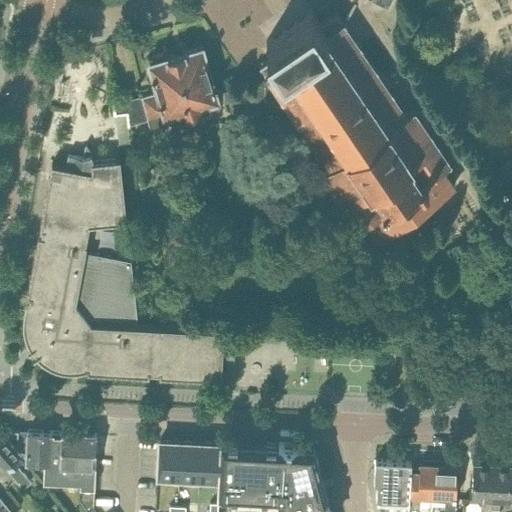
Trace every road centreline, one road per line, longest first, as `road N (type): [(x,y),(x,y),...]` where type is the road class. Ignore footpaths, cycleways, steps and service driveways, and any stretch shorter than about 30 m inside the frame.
road 1 (residential): [(0,404),(356,425)]
road 2 (residential): [(38,0),(0,204)]
road 3 (residential): [(356,425),(511,432)]
road 4 (residential): [(47,0),(106,18),(161,0)]
